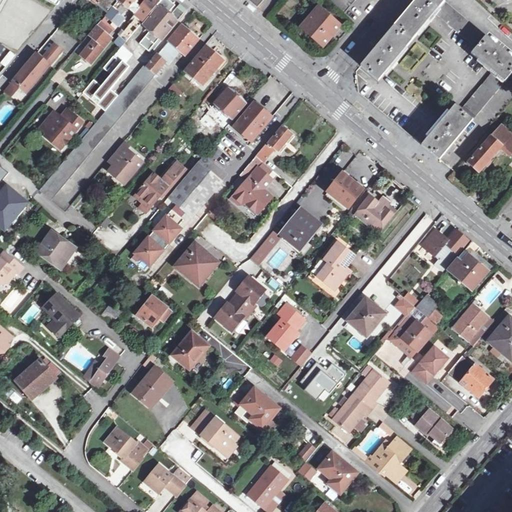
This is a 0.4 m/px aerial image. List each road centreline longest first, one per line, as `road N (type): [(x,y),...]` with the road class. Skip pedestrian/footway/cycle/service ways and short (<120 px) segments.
road 1 (residential): [(197,325),(413,511)]
road 2 (residential): [(134,511),(88,474),(75,446),(136,359)]
road 3 (residential): [(244,252),(354,120)]
road 4 (residential): [(339,313),(437,189)]
road 5 (tertiary): [(207,0),(316,87)]
road 6 (tertiary): [(511,409),(422,511)]
road 7 (track): [(11,327),(105,403)]
